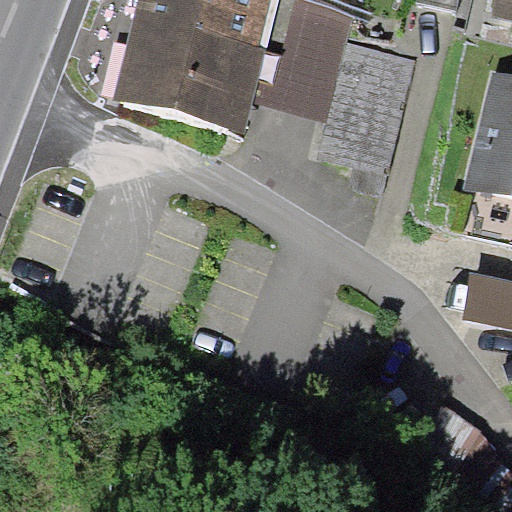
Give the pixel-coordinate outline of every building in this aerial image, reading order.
[(357,0),(137,0),(116,88),(110,117),(236,147),(243,115),(312,132),(306,156),(389,176),(416,65),(346,48),(357,0)] [(456,0),(414,0),(414,3),(453,12),(456,0)] [(511,0),(494,0),(490,17),(511,21),(511,0)] [(511,81),(492,76),(463,190),(511,202),(511,81)] [(511,284),(462,277),(456,321),(511,329),(511,284)]
